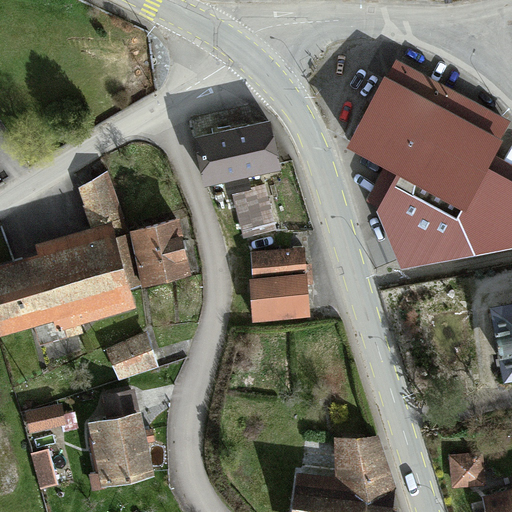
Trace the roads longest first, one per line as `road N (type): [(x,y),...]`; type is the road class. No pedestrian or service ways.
road 1 (tertiary): [(427,511),(309,138),(272,78),(242,52)]
road 2 (residential): [(155,106),(211,239),(215,311),(184,437),(190,474),(211,511)]
road 3 (residential): [(242,52),(336,22),(379,23),(454,46)]
road 4 (residential): [(155,106),(0,202)]
